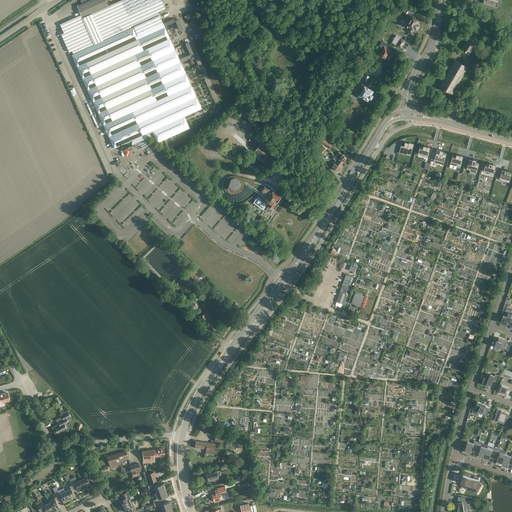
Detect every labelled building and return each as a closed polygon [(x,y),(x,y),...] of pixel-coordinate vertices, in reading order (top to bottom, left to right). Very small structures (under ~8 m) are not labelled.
[(131,145),(151,136),(149,132),(151,131),(157,142),(189,128),(184,116),(201,108),(163,23),(153,3),(159,0),(120,0),(109,5),(105,0),(88,0),(76,5),(80,15),(60,24),(63,33),(61,34),(69,52),(71,50),(73,53),(71,54),(114,148),(122,144),(126,147),(128,146),(129,146),(129,145),(131,145)] [(407,15),(404,19),(407,21),(405,25),(409,28),(407,31),(411,33),(415,28),(416,29),(419,25),(416,23),(419,19),(418,19),(418,18),(413,15),(413,16),(412,15),(411,17),(407,15)] [(396,35),(392,42),(401,47),(405,41),(396,35)] [(476,48),(479,43),(468,37),(462,47),(471,53),(474,47),(476,48)] [(385,58),(390,50),(386,48),(387,46),(383,43),(381,46),(384,48),(379,55),(385,58)] [(453,93),(462,76),(468,66),(456,59),(446,76),(441,86),(453,93)] [(373,98),(374,95),(374,94),(372,93),(373,90),(365,85),(362,84),(360,87),(363,88),(359,94),(368,99),(369,96),(372,98),(373,98)] [(267,145),(266,144),(268,141),(259,133),(254,138),(261,144),(255,150),(265,159),(271,153),(270,152),(273,150),(267,145)] [(323,139),(320,143),(329,149),(332,145),(323,139)] [(401,144),(399,152),(402,153),(402,150),(409,152),(408,155),(411,156),(414,143),(409,142),(405,141),(404,145),(401,144)] [(420,146),(418,153),(424,155),(424,156),(428,157),(430,149),(430,147),(427,146),(424,145),(423,147),(420,146)] [(436,149),(433,161),(437,162),(438,160),(444,162),(447,153),(443,152),(444,150),(440,149),(440,150),(436,149)] [(337,158),(343,162),(347,157),(343,154),(340,152),(339,151),(335,156),(337,158)] [(452,155),(450,164),(457,166),(457,165),(461,166),(463,157),(463,156),(460,155),(460,154),(456,153),(456,156),(452,155)] [(334,162),(331,166),(334,170),(335,169),(338,172),(341,167),(340,166),(343,162),(337,158),(335,156),(335,157),(334,157),(333,158),(335,160),(334,162)] [(469,160),(466,169),(470,170),(469,170),(477,172),(479,163),(476,162),(477,159),(473,158),(472,161),(469,160)] [(485,163),(483,171),(490,173),(490,174),(494,175),(496,166),(492,166),(493,163),(489,162),(489,164),(485,163)] [(501,170),(499,179),(502,180),(509,182),(511,173),(508,172),(509,170),(505,169),(504,171),(501,170)] [(225,191),(226,192),(227,193),(228,194),(229,194),(229,195),(230,195),(231,195),(232,196),(233,196),(234,196),(235,196),(236,195),(237,195),(238,195),(239,195),(239,194),(242,192),(244,188),(244,184),(249,187),(263,196),(262,197),(260,196),(260,197),(258,195),(256,198),(256,197),(254,200),(255,200),(253,202),(255,204),(261,208),(261,207),(263,209),(265,207),(270,211),(273,207),(277,201),(281,196),(274,191),(273,190),(273,189),(273,188),(272,188),(272,187),(271,186),(270,185),(269,185),(268,184),(267,184),(266,184),(266,183),(236,176),(235,175),(234,175),(233,175),(232,176),(231,176),(230,176),(229,176),(228,177),(227,178),(226,178),(226,179),(225,180),(225,181),(224,181),(224,182),(224,183),(224,184),(224,185),(224,186),(224,187),(224,188),(224,189),(225,190),(225,191)] [(191,267),(185,273),(189,277),(194,282),(198,279),(200,277),(191,267)] [(340,290),(346,292),(352,276),(346,274),(340,290)] [(347,297),(348,295),(340,292),(336,301),(342,303),(345,296),(347,297)] [(363,296),(354,292),(350,303),(359,307),(363,296)] [(511,309),(506,308),(507,304),(501,321),(509,325),(510,324),(507,323),(508,320),(511,322),(511,312),(510,312),(511,309)] [(216,327),(214,324),(216,323),(212,319),(205,312),(200,317),(208,327),(212,331),(216,327)] [(511,344),(504,341),(504,340),(498,337),(497,340),(496,340),(494,346),(503,349),(503,348),(510,351),(510,352),(511,347),(511,344)] [(496,381),(498,375),(495,374),(494,375),(490,374),(489,377),(487,377),(487,378),(484,377),(481,383),(486,385),(487,384),(488,384),(491,385),(493,380),(496,381)] [(511,383),(501,379),(499,386),(501,386),(499,390),(501,391),(506,393),(507,389),(511,390),(511,382),(511,383)] [(0,402),(9,400),(8,396),(7,392),(0,393),(0,402)] [(485,404),(484,403),(476,401),(475,404),(476,405),(475,408),(474,407),(472,412),(476,414),(477,411),(486,415),(488,408),(484,407),(486,404),(485,404)] [(508,423),(511,416),(507,415),(508,413),(501,411),(501,410),(497,408),(495,413),(496,414),(494,420),(497,421),(497,420),(504,422),(503,426),(506,427),(508,423)] [(66,418),(70,415),(68,412),(62,415),(64,419),(58,422),(59,424),(54,427),(57,433),(66,428),(64,423),(68,421),(66,418)] [(476,449),(478,441),(474,440),(473,443),(467,441),(466,444),(464,443),(462,451),(470,454),(472,450),(471,449),(471,447),(476,449)] [(214,454),(215,443),(195,441),(194,447),(206,448),(205,453),(214,454)] [(483,458),(486,448),(481,446),(482,443),(478,441),(476,449),(480,450),(479,452),(478,452),(477,456),(478,456),(478,458),(481,458),(483,458)] [(494,455),(497,448),(487,445),(486,448),(483,458),(484,458),(487,461),(487,460),(489,460),(490,456),(489,456),(490,454),(494,455)] [(164,448),(142,451),(143,462),(154,461),(154,456),(165,455),(164,448)] [(502,464),(505,454),(500,452),(501,449),(497,448),(494,455),(498,456),(498,458),(497,458),(495,462),(497,463),(497,464),(496,464),(500,464),(502,464)] [(110,467),(121,464),(120,461),(128,458),(126,450),(107,456),(110,467)] [(511,460),(511,452),(511,453),(510,456),(505,454),(502,464),(503,465),(506,467),(506,466),(508,466),(509,462),(508,462),(509,460),(511,460)] [(133,475),(139,473),(138,472),(140,471),(138,463),(130,465),(133,475)] [(220,474),(219,470),(216,471),(216,470),(206,473),(208,480),(218,478),(218,475),(220,474)] [(80,479),(85,488),(91,485),(88,480),(90,478),(87,472),(84,473),(86,476),(80,479)] [(150,482),(156,480),(153,472),(147,474),(150,482)] [(472,479),(470,479),(470,477),(461,474),(459,481),(462,482),(462,486),(461,487),(459,488),(459,489),(459,490),(459,492),(460,493),(461,492),(460,491),(459,490),(459,489),(460,488),(461,487),(462,487),(464,487),(476,494),(476,493),(475,493),(480,484),(481,484),(477,483),(478,479),(473,477),(472,479)] [(85,488),(80,479),(77,481),(74,476),(69,479),(70,480),(70,481),(73,487),(76,485),(79,491),(85,488)] [(71,488),(73,487),(70,481),(67,482),(70,488),(65,491),(69,500),(75,497),(71,488)] [(156,492),(165,489),(163,483),(157,485),(156,482),(147,485),(148,489),(154,486),(156,492)] [(56,486),(52,488),(54,492),(58,498),(61,497),(64,503),(69,500),(65,491),(63,488),(58,490),(56,486)] [(215,493),(211,494),(213,501),(221,499),(223,499),(222,495),(227,493),(225,486),(214,488),(215,493)] [(153,503),(162,500),(161,498),(168,495),(165,489),(156,492),(158,498),(152,500),(153,503)] [(122,506),(131,501),(126,491),(120,495),(122,499),(119,500),(121,503),(122,506)] [(55,500),(58,498),(54,492),(52,493),(55,499),(49,502),(54,511),(60,508),(55,500)] [(465,509),(467,500),(457,499),(457,502),(455,502),(455,505),(456,506),(455,511),(463,511),(464,510),(465,509)] [(162,510),(172,507),(169,501),(163,503),(162,500),(153,503),(154,507),(160,504),(162,510)] [(129,511),(131,511),(136,510),(131,501),(122,506),(124,509),(125,511),(128,510),(129,511)] [(39,503),(42,510),(45,508),(46,511),(52,511),(54,511),(49,502),(44,505),(42,502),(39,503)] [(250,511),(248,503),(240,505),(241,511),(250,511)]
